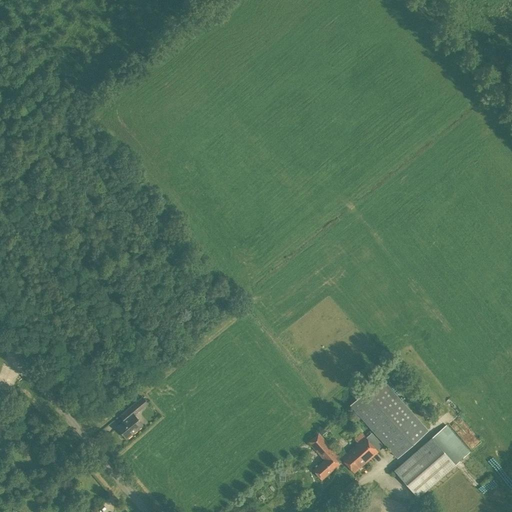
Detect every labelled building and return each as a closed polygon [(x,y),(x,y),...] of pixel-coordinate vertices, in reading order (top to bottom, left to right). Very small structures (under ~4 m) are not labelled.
[(388,369),(383,374),(394,386),(399,381),(388,369)] [(397,458),(428,431),(428,430),(381,378),(350,406),(397,458)] [(137,413),(148,404),(143,396),(132,405),(137,413)] [(126,439),(142,425),(133,414),(117,427),(126,439)] [(446,425),(433,437),(394,471),(417,498),(470,452),(446,425)] [(340,458),(341,458),(319,433),(309,442),(325,460),(313,470),(321,479),(343,460),(340,458)] [(343,460),(354,473),(378,452),(364,437),(341,458),(340,458),(343,460)] [(277,478),(284,472),(280,468),(273,474),(277,478)]
